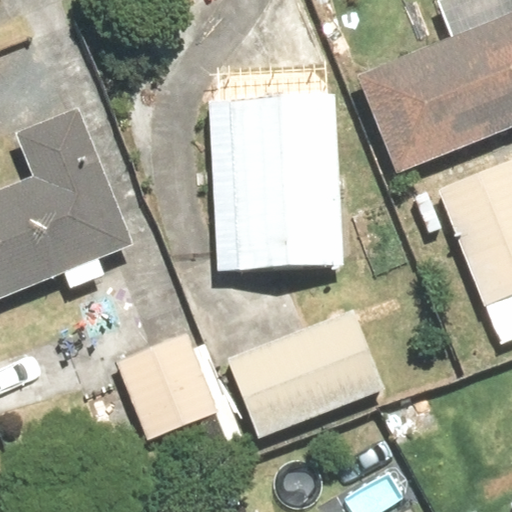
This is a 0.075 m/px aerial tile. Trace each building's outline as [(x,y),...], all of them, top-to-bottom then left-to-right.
[(511,19),(347,83),(387,183),(511,134),(511,19)] [(333,101),(200,108),(209,283),(342,276),(333,101)] [(0,195),(0,304),(123,253),(66,116),(4,141),(23,186),(0,195)] [(511,172),(446,199),(506,348),(511,345),(511,172)] [(362,313),(235,364),(267,444),(394,393),(362,313)] [(229,412),(193,334),(119,368),(156,446),(229,412)] [(33,347),(0,359),(0,386),(11,418),(53,403),(33,347)]
